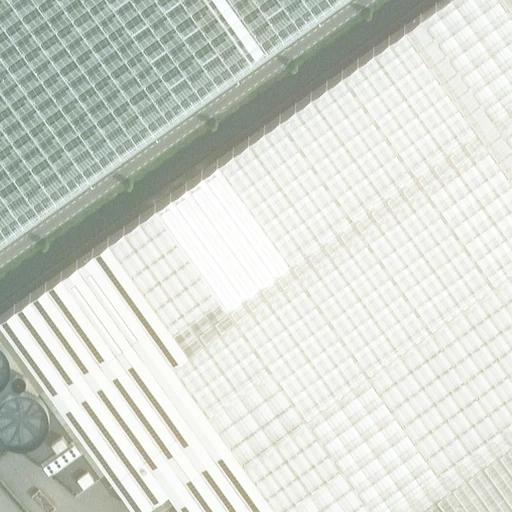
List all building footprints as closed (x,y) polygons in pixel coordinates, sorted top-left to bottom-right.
[(0,0),(0,239),(335,0),(0,0)] [(511,511),(511,0),(442,0),(108,239),(188,350),(172,362),(280,511),(511,511)] [(108,239),(0,316),(0,319),(137,511),(168,489),(184,511),(280,511),(172,362),(188,350),(108,239)] [(8,375),(8,374),(8,369),(7,364),(4,359),(1,353),(0,352),(0,395),(3,392),(6,386),(8,381),(8,375)] [(48,427),(47,421),(45,416),(43,412),(40,408),(37,405),(32,402),(25,400),(22,399),(15,400),(11,401),(6,403),(1,407),(0,408),(0,445),(7,451),(12,453),(18,454),(22,454),(29,453),(35,450),(39,447),(42,443),(45,438),(47,433),(48,427)] [(61,437),(51,445),(57,453),(68,445),(61,437)]
